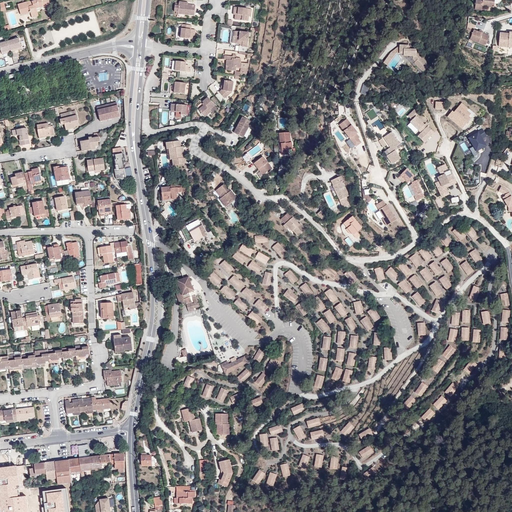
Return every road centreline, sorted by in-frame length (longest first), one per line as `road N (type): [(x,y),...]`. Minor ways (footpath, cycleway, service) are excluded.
road 1 (residential): [(158,48),(148,129),(201,126),(194,141),(200,155),(259,196),(288,199),(341,255),(394,255),(469,214),(505,243),(511,277)]
road 2 (primary): [(138,179),(154,316),(132,425)]
road 3 (residential): [(88,230),(95,384)]
road 4 (residential): [(125,45),(0,73)]
road 5 (primary): [(134,59),(129,117),(138,179)]
road 6 (primary): [(138,179),(142,59)]
